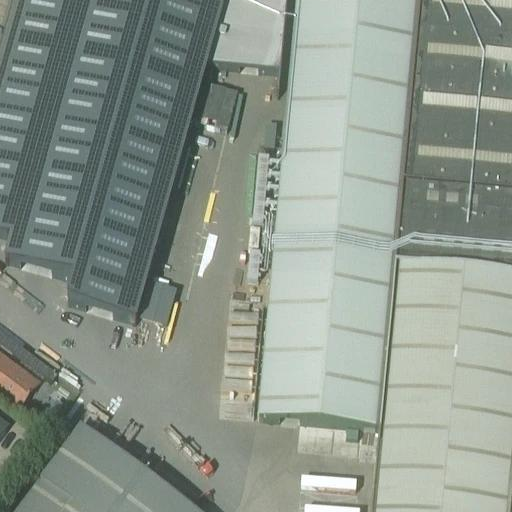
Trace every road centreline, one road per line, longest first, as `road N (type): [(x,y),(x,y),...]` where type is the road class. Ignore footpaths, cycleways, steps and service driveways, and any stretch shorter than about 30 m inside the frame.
road 1 (unknown): [(147,396),(232,155)]
road 2 (unknown): [(0,286),(147,396)]
road 3 (unknown): [(147,396),(287,511)]
